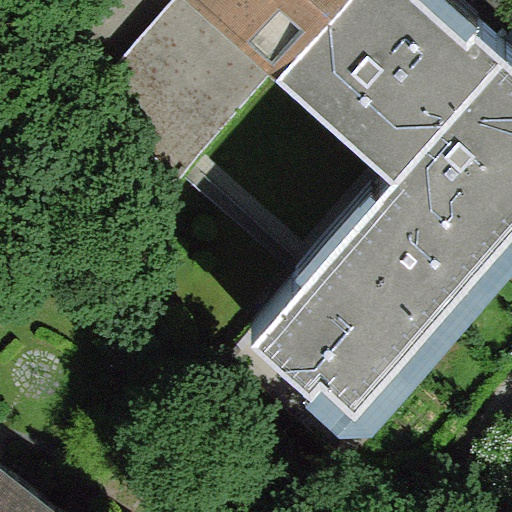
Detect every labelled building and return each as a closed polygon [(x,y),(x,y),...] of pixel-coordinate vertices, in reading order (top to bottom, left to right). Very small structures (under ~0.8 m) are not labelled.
[(95,95),(178,0),(98,0),(29,78),(72,116),(163,196),(184,172),(95,95)] [(280,60),(213,0),(178,0),(95,95),(184,172),(280,60)] [(213,0),(280,60),(330,0),(213,0)] [(330,0),(280,60),(395,159),(508,37),(476,9),(468,20),(446,0),(330,0)] [(511,40),(508,37),(395,159),(296,271),(252,321),(314,374),(323,363),(357,392),(511,217),(511,40)] [(0,53),(0,213),(72,116),(29,78),(0,53)] [(0,511),(50,511),(56,503),(0,459),(0,511)]
